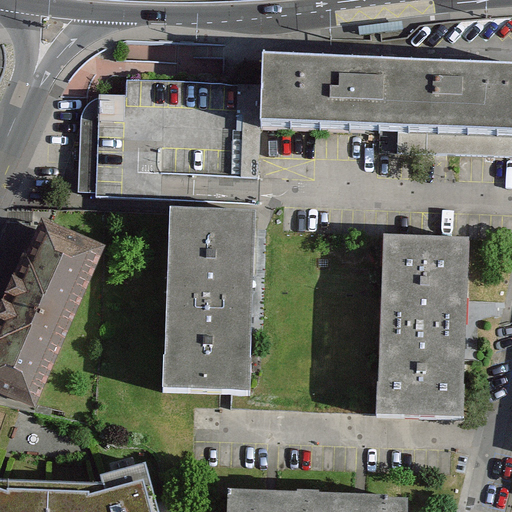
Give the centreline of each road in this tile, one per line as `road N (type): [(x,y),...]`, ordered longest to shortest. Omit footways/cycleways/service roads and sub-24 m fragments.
road 1 (primary): [(115,16),(193,20),(492,0)]
road 2 (primary): [(25,100),(64,46),(115,16)]
